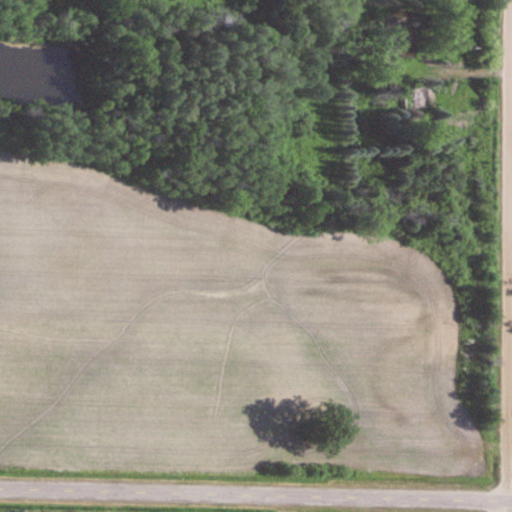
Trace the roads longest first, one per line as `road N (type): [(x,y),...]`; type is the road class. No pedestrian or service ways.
road 1 (residential): [(0,489),(511,503)]
road 2 (residential): [(505,511),(508,0)]
